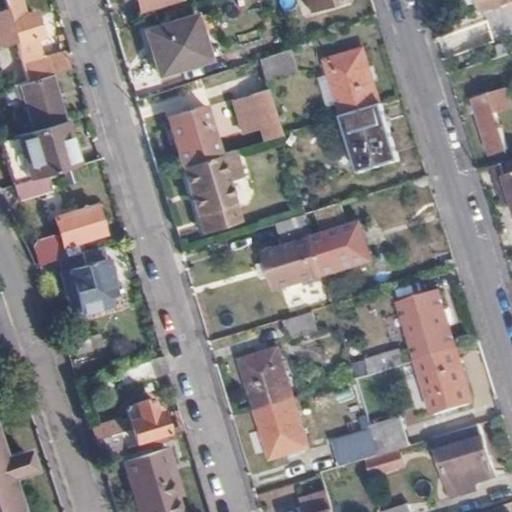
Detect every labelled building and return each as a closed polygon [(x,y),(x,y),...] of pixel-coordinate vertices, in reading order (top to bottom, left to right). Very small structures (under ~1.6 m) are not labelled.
[(21,0),(4,0),(8,10),(16,38),(17,44),(18,46),(42,39),(36,14),(26,17),(21,0)] [(179,2),(178,0),(137,0),(138,2),(146,0),(152,0),(155,9),(179,2)] [(305,0),(309,13),(345,1),(344,0),(305,0)] [(511,0),(479,0),(484,14),(494,44),(511,37),(511,0)] [(16,38),(8,10),(0,12),(0,48),(17,44),(16,38)] [(208,58),(196,19),(149,33),(161,72),(208,58)] [(291,73),(285,52),(259,61),(265,82),(291,73)] [(341,118),(379,107),(362,53),(324,65),(341,118)] [(25,70),(28,83),(51,76),(66,72),(63,60),(25,70)] [(28,83),(5,89),(10,108),(26,104),(33,132),(64,123),(51,76),(28,83)] [(264,142),(282,136),(276,114),(268,90),(252,95),(264,142)] [(473,102),(490,154),(507,149),(495,113),(511,108),(506,91),(473,102)] [(175,97),(177,109),(198,104),(196,92),(175,97)] [(169,120),(183,167),(222,155),(207,107),(169,120)] [(396,163),(379,107),(341,118),(358,174),(396,163)] [(33,132),(0,141),(0,145),(12,185),(44,175),(77,166),(64,123),(33,132)] [(243,177),(235,151),(222,155),(183,167),(203,233),(242,222),(229,180),(243,177)] [(511,161),(500,166),(511,205),(511,204),(511,161)] [(505,207),(511,205),(500,166),(493,168),(505,207)] [(44,175),(12,185),(17,202),(49,193),(44,175)] [(285,214),(280,198),(251,207),(256,222),(285,214)] [(102,235),(95,208),(54,220),(61,246),(102,235)] [(335,228),(331,214),(311,220),(315,233),(335,228)] [(310,226),(306,216),(277,225),(283,244),(313,235),(310,226)] [(314,240),(325,279),(373,265),(361,225),(314,240)] [(278,293),(325,279),(314,240),(267,254),(270,264),(261,266),(265,280),(274,278),(278,293)] [(32,248),(37,266),(57,260),(52,242),(32,248)] [(101,247),(57,260),(62,276),(59,277),(71,318),(105,308),(103,299),(115,295),(101,247)] [(417,361),(455,349),(439,294),(401,306),(417,361)] [(319,332),(314,315),(286,323),(290,340),(319,332)] [(472,404),(455,349),(417,361),(433,416),(472,404)] [(259,411),(295,399),(280,350),(243,361),(259,411)] [(168,375),(164,360),(122,373),(126,387),(168,375)] [(310,448),(295,399),(259,411),(273,459),(310,448)] [(127,432),(94,442),(99,456),(124,448),(164,436),(169,435),(164,416),(158,417),(153,400),(136,405),(137,407),(126,410),(123,420),(127,432)] [(114,418),(93,424),(97,437),(118,431),(114,418)] [(403,419),(370,428),(372,434),(379,456),(411,445),(403,419)] [(493,478),(478,424),(435,438),(452,499),(476,492),(473,484),(493,478)] [(342,468),(366,460),(379,456),(372,434),(336,444),(342,468)] [(164,436),(124,448),(126,455),(165,443),(164,436)] [(179,511),(176,500),(167,468),(172,467),(167,450),(124,463),(137,511),(179,511)] [(0,511),(14,511),(3,478),(25,470),(19,452),(0,457),(0,511)] [(167,468),(176,500),(181,498),(172,467),(167,468)]
